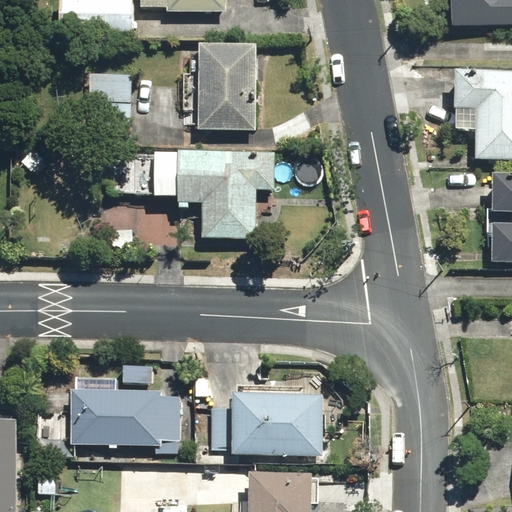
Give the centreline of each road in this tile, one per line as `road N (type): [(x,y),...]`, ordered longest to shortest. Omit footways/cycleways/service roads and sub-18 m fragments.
road 1 (residential): [(0,312),(410,326)]
road 2 (residential): [(410,326),(345,0)]
road 3 (residential): [(424,511),(426,452),(410,326)]
